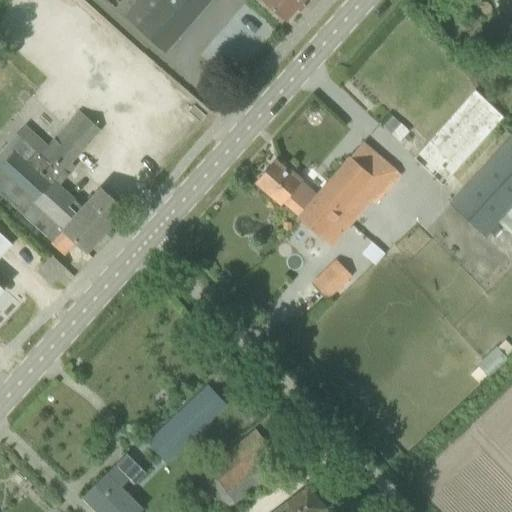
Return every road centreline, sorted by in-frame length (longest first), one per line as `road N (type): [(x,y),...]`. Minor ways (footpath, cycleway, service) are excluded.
road 1 (unclassified): [(417,511),(153,233)]
road 2 (secondary): [(153,233),(363,0)]
road 3 (secondary): [(0,405),(153,233)]
